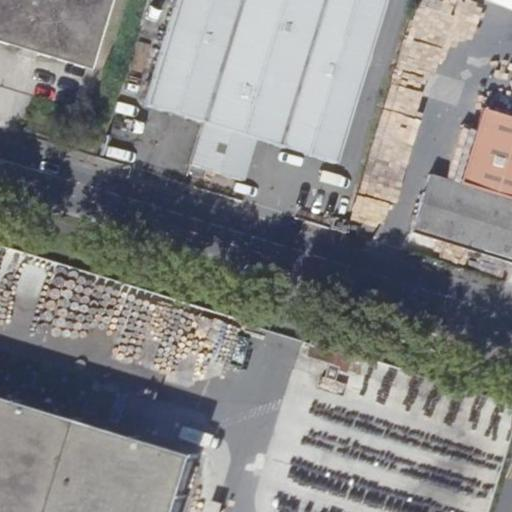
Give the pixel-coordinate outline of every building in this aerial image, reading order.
[(111,0),(0,0),(0,42),(90,71),(111,0)] [(334,165),(383,0),(175,0),(143,106),(200,124),(188,165),(240,181),(253,140),(334,165)] [(511,120),(481,110),(473,134),(461,175),(458,184),(430,176),(412,233),(511,264),(511,120)] [(329,229),(344,234),(347,223),(332,218),(329,229)] [(334,380),(339,367),(329,364),(324,377),(334,380)] [(85,422),(0,395),(0,511),(179,511),(197,456),(85,422)] [(488,511),(489,510),(469,504),(458,505),(462,492),(456,492),(457,503),(442,499),(432,500),(423,497),(423,510),(400,511),(399,511),(488,511)]
